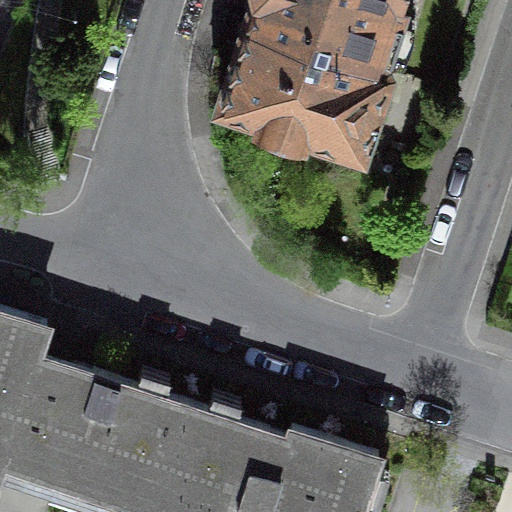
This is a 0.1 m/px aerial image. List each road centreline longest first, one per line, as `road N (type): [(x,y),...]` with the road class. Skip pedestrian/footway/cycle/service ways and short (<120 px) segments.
road 1 (residential): [(89,256),(420,375)]
road 2 (residential): [(420,375),(511,96)]
road 3 (residential): [(172,0),(89,256)]
